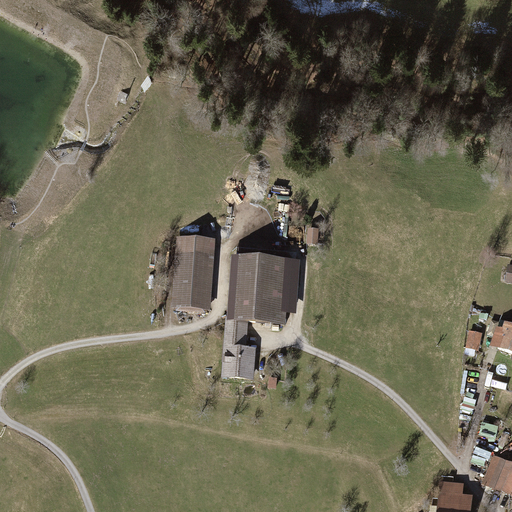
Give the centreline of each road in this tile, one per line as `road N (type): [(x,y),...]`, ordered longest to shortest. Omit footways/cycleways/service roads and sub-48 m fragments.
road 1 (track): [(0,383),(65,344),(196,325),(215,314),(222,256),(255,246),(297,261),(290,341),(252,341)]
road 2 (track): [(290,341),(362,375),(410,411),(496,511)]
road 3 (track): [(0,415),(61,454),(91,511)]
